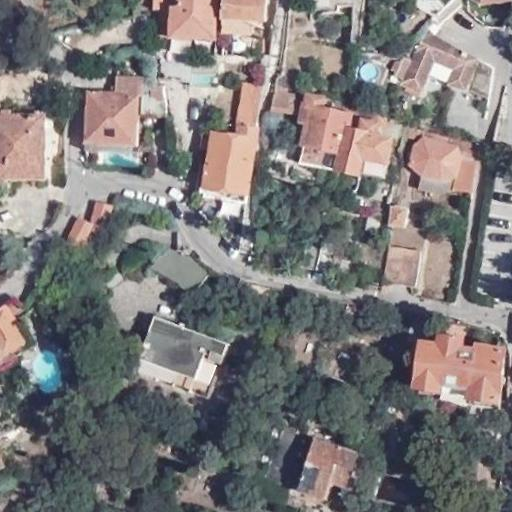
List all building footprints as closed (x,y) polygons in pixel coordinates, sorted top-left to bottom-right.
[(215,39),(216,0),(158,0),(159,8),(171,9),(170,37),(215,39)] [(222,0),(222,31),(252,32),(252,20),(266,20),(266,0),(222,0)] [(341,7),(356,7),(356,0),(317,0),(318,6),(329,7),(329,12),(341,12),(341,7)] [(360,45),(365,7),(356,7),(353,45),(360,45)] [(421,41),(414,60),(403,56),(401,62),(396,60),(393,68),(397,70),(395,75),(406,79),(404,82),(422,89),(436,59),(456,67),(450,82),(466,89),(479,58),(430,32),(421,41)] [(479,58),(466,89),(491,99),(496,68),(479,58)] [(208,76),(208,62),(159,62),(160,75),(208,76)] [(87,94),(87,143),(136,143),(137,110),(170,110),(168,87),(163,84),(141,84),(141,77),(114,77),(114,95),(87,94)] [(258,125),(264,83),(243,81),(237,124),(242,124),(258,125)] [(273,102),(271,111),(298,115),(300,97),(274,93),(273,102)] [(357,104),(354,104),(345,102),(343,113),(324,110),(325,98),(309,96),(307,107),(304,107),(302,125),(310,126),(304,164),(342,172),(352,127),(355,115),(357,106),(357,104)] [(388,114),(357,106),(355,115),(366,119),(364,129),(352,127),(342,172),(384,181),(394,136),(378,132),(379,125),(386,128),(388,114)] [(0,176),(46,177),(47,116),(0,115),(0,176)] [(450,189),(472,195),(480,146),(408,122),(405,132),(420,137),(414,144),(408,164),(422,172),(418,188),(439,194),(450,189)] [(248,194),(258,125),(242,124),(240,137),(215,133),(211,170),(205,169),(201,192),(208,193),(209,188),(248,194)] [(200,211),(210,221),(218,204),(206,199),(200,211)] [(113,208),(98,204),(92,226),(89,230),(105,235),(113,208)] [(408,208),(395,206),(393,221),(406,222),(408,208)] [(67,242),(80,248),(89,230),(92,226),(79,218),(67,242)] [(302,267),(318,271),(325,242),(309,238),(302,267)] [(325,242),(318,271),(333,274),(339,245),(325,242)] [(194,256),(189,246),(180,250),(167,246),(151,266),(172,278),(191,295),(211,272),(194,256)] [(389,246),(383,282),(416,287),(421,251),(389,246)] [(447,302),(454,303),(456,293),(448,291),(447,302)] [(444,320),(405,312),(398,358),(411,360),(411,359),(415,360),(416,343),(434,346),(434,340),(441,341),(444,320)] [(0,353),(17,345),(0,313),(0,353)] [(210,396),(229,343),(154,316),(134,369),(210,396)] [(460,350),(464,324),(444,320),(441,341),(434,340),(434,346),(416,343),(415,360),(411,359),(411,360),(410,370),(414,370),(412,389),(433,392),(432,401),(463,406),(465,398),(496,403),(504,349),(477,345),(476,353),(460,350)] [(331,395),(320,391),(315,406),(325,409),(331,395)] [(355,433),(361,416),(355,414),(349,431),(355,433)] [(334,481),(356,489),(366,458),(352,454),(354,449),(350,447),(347,452),(316,440),(299,490),(327,501),(334,481)] [(113,478),(112,463),(105,464),(106,478),(113,478)]
